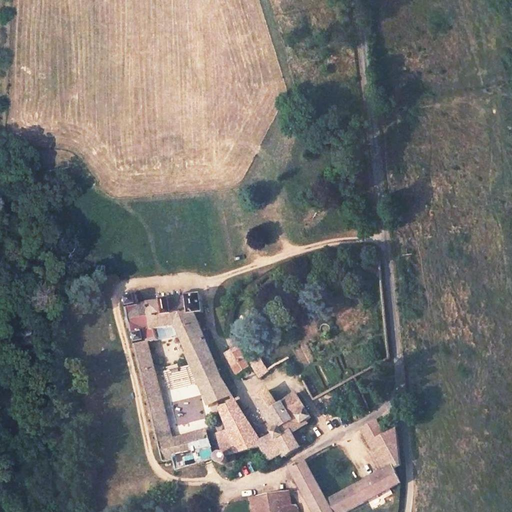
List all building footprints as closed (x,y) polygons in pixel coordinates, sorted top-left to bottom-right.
[(204,314),(203,295),(140,305),(137,295),(125,298),(163,462),(172,460),(175,472),(216,461),(208,429),(171,437),(146,344),(158,341),(155,332),(176,328),(209,404),(232,395),(222,379),(204,334),(197,317),(204,314)] [(249,366),(238,350),(225,356),(235,374),(249,366)] [(259,378),(268,371),(261,360),(250,366),(259,378)] [(289,432),(311,418),(297,394),(277,406),(268,393),(252,401),(276,441),(261,449),(268,465),(298,448),(289,432)] [(259,449),(233,405),(213,412),(229,457),(259,449)] [(314,511),(346,511),(398,487),(394,477),(399,473),(396,434),(386,440),(378,427),(362,436),(380,473),(350,489),(326,501),(301,465),(290,470),(314,511)] [(286,511),(286,509),(283,494),(246,498),(249,511),(286,511)]
